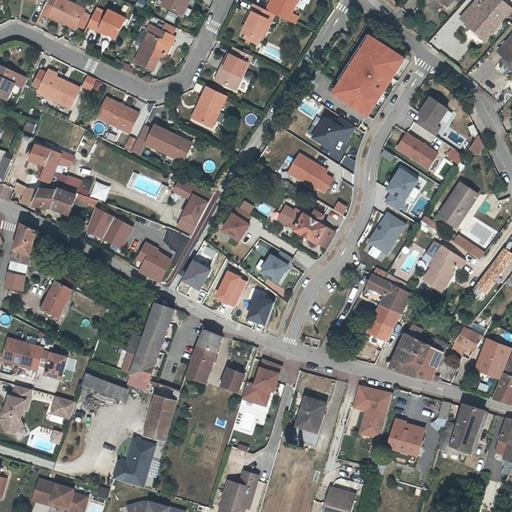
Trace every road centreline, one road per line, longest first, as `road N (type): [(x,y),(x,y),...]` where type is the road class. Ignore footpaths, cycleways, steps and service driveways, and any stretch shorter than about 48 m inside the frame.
road 1 (residential): [(167,294),(219,197),(351,0)]
road 2 (residential): [(430,59),(379,138),(363,220),(310,286),(286,350)]
road 3 (residential): [(225,0),(187,81),(148,93),(17,29),(0,38)]
road 4 (residential): [(511,412),(286,350)]
road 5 (residential): [(167,294),(17,210)]
road 6 (residential): [(511,171),(472,95),(430,59)]
road 7 (residential): [(286,350),(167,294)]
